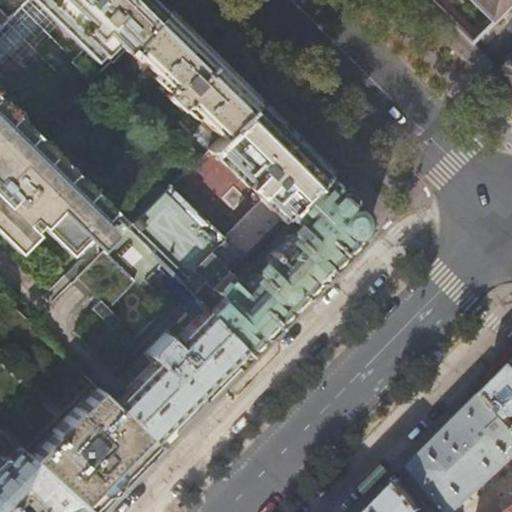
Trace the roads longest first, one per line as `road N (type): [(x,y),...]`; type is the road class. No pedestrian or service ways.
road 1 (tertiary): [(227,511),(511,221)]
road 2 (secondary): [(511,221),(289,0)]
